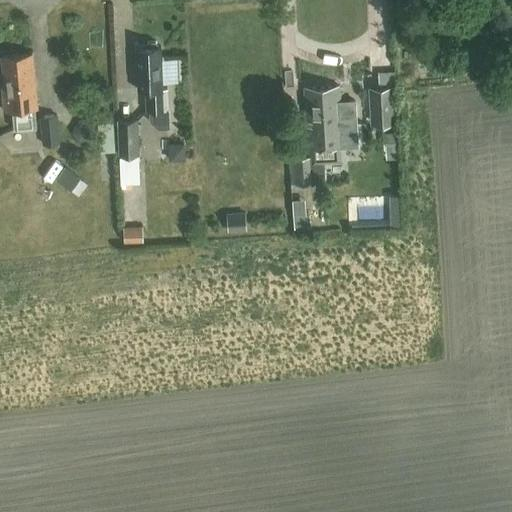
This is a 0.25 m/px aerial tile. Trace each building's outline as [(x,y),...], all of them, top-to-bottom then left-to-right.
[(168,107),(167,107),(166,88),(162,88),(160,45),(157,45),(155,40),(147,40),(146,45),(135,45),(137,88),(145,88),(146,108),(156,108),(156,113),(161,120),(168,120),(168,107)] [(178,44),(168,47),(174,65),(184,62),(178,44)] [(370,74),(380,73),(379,52),(369,53),(370,74)] [(13,127),(37,125),(35,108),(36,108),(31,53),(1,56),(4,84),(1,84),(3,109),(11,108),(13,127)] [(436,69),(435,59),(413,60),(414,71),(436,69)] [(324,181),(322,158),(339,157),(338,145),(342,145),(338,85),(304,87),(308,147),(308,156),(312,156),(313,181),(324,181)] [(395,123),(393,86),(369,87),(371,124),(395,123)] [(59,141),(56,114),(40,115),(43,142),(59,141)] [(119,152),(138,152),(137,118),(118,118),(119,152)] [(115,151),(113,121),(97,122),(99,152),(115,151)] [(71,132),(77,142),(89,142),(95,131),(88,122),(77,122),(71,132)] [(313,181),(312,156),(308,156),(293,156),(294,184),(313,183),(313,181)] [(55,179),(71,191),(81,178),(65,166),(55,179)] [(400,196),(391,196),(392,223),(401,223),(400,196)] [(245,211),(226,213),(228,232),(247,231),(245,211)] [(124,242),(144,242),(143,226),(123,226),(124,242)]
